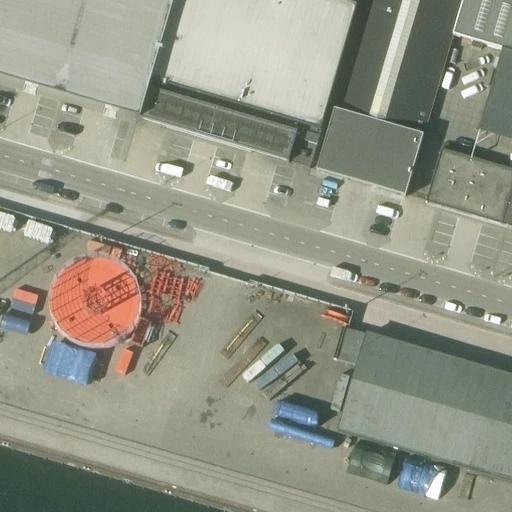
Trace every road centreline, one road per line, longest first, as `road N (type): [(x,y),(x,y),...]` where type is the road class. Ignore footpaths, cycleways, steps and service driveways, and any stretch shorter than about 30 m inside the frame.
road 1 (unclassified): [(511,304),(0,156)]
road 2 (unknown): [(478,511),(0,371)]
